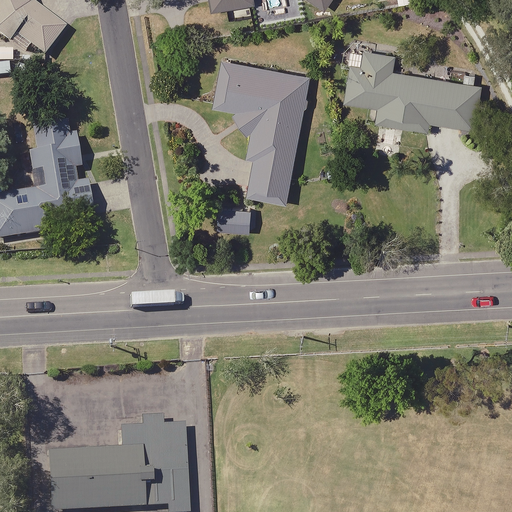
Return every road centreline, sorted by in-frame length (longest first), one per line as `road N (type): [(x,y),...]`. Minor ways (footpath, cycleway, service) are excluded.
road 1 (tertiary): [(159,307),(511,289)]
road 2 (residential): [(109,0),(159,307)]
road 3 (tertiary): [(0,316),(159,307)]
